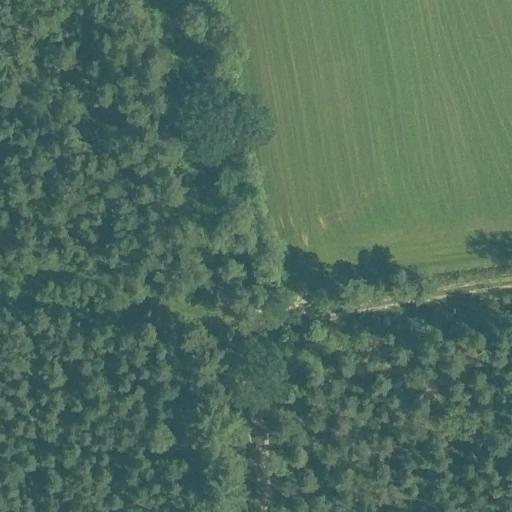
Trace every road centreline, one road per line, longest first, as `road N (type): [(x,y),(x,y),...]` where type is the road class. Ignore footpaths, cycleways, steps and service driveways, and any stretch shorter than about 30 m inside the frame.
road 1 (track): [(171,0),(266,511)]
road 2 (track): [(231,323),(511,290)]
